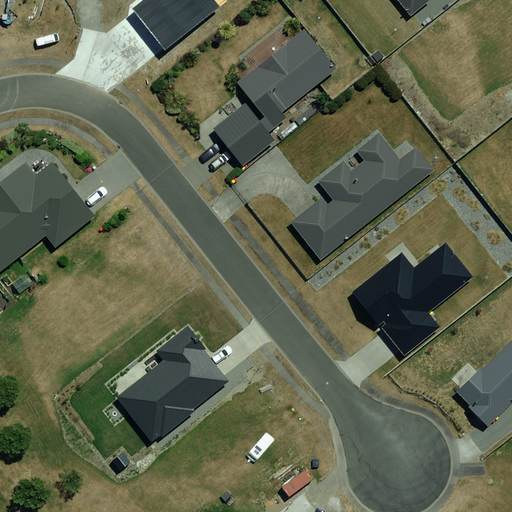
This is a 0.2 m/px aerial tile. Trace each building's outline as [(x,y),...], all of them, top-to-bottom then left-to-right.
[(133,0),(122,9),(154,48),(207,6),(202,0),(133,0)] [(401,0),(412,13),(428,0),(401,0)] [(300,22),(230,75),(264,120),(334,67),(300,22)] [(274,140),(244,104),(212,131),(242,166),(274,140)] [(325,192),(284,222),(311,258),(430,170),(413,147),(397,159),(379,135),(316,181),(325,192)] [(25,161),(0,180),(0,263),(40,232),(48,242),(90,210),(48,157),(31,170),(25,161)] [(394,254),(340,301),(389,359),(432,325),(421,314),(465,277),(436,240),(405,266),(394,254)] [(162,363),(114,402),(148,444),(224,382),(181,329),(152,352),(162,363)] [(461,372),(445,392),(480,425),(511,392),(511,339),(508,335),(466,376),(461,372)]
